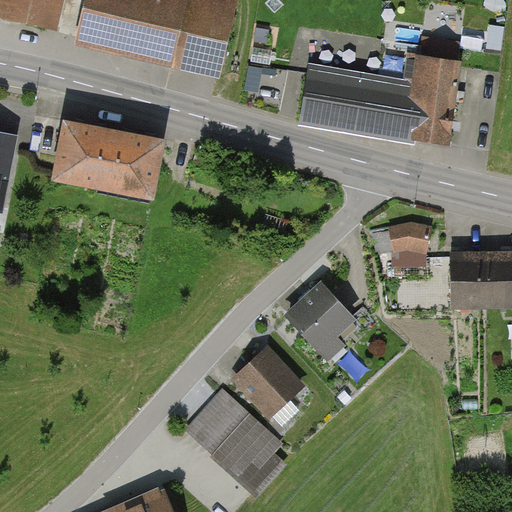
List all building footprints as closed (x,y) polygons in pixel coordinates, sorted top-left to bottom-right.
[(61,0),(0,0),(0,17),(55,29),(61,0)] [(83,0),(72,48),(214,83),(234,0),(83,0)] [(401,85),(305,69),(296,123),(446,148),(460,64),(406,55),(401,85)] [(285,103),(292,72),(253,64),(246,95),(285,103)] [(0,119),(0,224),(1,225),(24,125),(0,119)] [(160,141),(56,122),(45,183),(149,202),(160,141)] [(412,226),(391,230),(396,250),(407,248),(427,252),(431,230),(412,226)] [(511,255),(446,256),(447,308),(511,307),(511,255)] [(317,286),(283,319),(326,364),(342,348),(333,339),(351,322),(317,286)] [(300,388),(266,352),(238,379),(272,415),(300,388)] [(279,442),(223,391),(188,430),(254,491),(278,465),(267,455),(279,442)] [(170,511),(163,496),(125,511),(170,511)]
